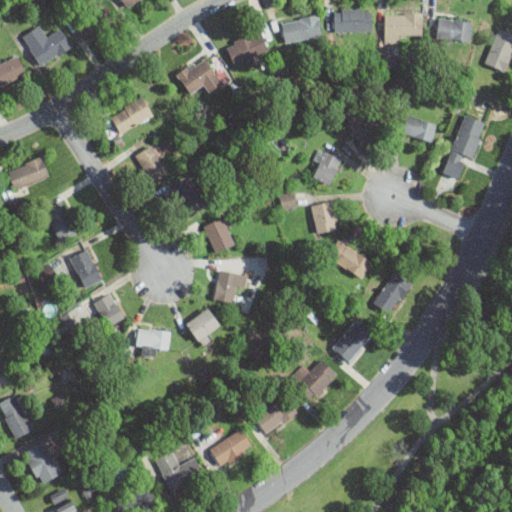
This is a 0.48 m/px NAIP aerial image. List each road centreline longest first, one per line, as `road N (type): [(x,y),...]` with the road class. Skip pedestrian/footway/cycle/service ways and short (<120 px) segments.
road 1 (residential): [(511,164),(439,318),(406,364),(308,462),(230,511)]
road 2 (residential): [(217,0),(55,111),(0,137)]
road 3 (residential): [(55,111),(161,277)]
